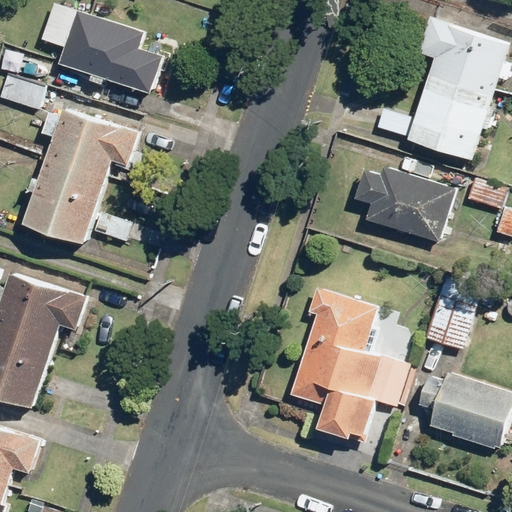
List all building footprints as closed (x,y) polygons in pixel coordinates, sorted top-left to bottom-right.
[(70,45),(64,61),(157,93),(170,54),(145,45),(150,32),(57,0),(45,36),(70,45)] [(439,56),(414,138),(477,158),(511,48),(511,40),(434,16),(423,51),(439,56)] [(8,75),(2,95),(43,107),(49,87),(8,75)] [(387,105),(380,126),(410,136),(417,115),(387,105)] [(67,106),(31,222),(91,240),(117,157),(133,162),(143,130),(67,106)] [(376,202),(371,218),(448,240),(464,185),(389,163),(386,173),(369,168),(360,197),(376,202)] [(511,185),(477,175),(470,196),(506,207),(511,188),(511,185)] [(511,205),(508,205),(500,229),(511,232),(511,205)] [(14,270),(0,314),(0,392),(38,404),(64,321),(80,326),(90,293),(14,270)] [(447,272),(428,337),(468,348),(486,283),(447,272)] [(296,392),(333,403),(326,426),(370,439),(382,399),(400,405),(413,363),(368,350),(382,304),(321,286),(314,310),(320,311),(296,392)] [(511,291),(501,287),(495,303),(509,308),(511,298),(511,291)] [(439,407),(434,423),(506,446),(511,425),(511,388),(452,369),(449,378),(433,373),(424,402),(439,407)] [(0,422),(0,511),(2,511),(18,466),(33,471),(45,437),(0,422)] [(46,503),(43,511),(68,511),(69,510),(46,503)]
